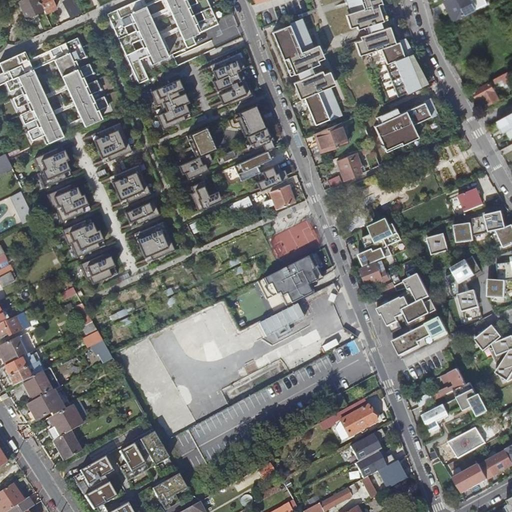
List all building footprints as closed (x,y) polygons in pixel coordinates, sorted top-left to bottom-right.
[(43,10),(38,0),(21,0),(18,2),(26,18),(43,10)] [(39,0),(45,13),(56,8),(51,0),(39,0)] [(138,83),(147,79),(139,59),(146,56),(150,64),(168,56),(165,50),(167,49),(165,44),(163,45),(145,7),(147,6),(144,0),(139,0),(143,7),(119,18),(116,10),(106,14),(138,83)] [(139,0),(136,0),(116,10),(119,18),(143,7),(139,0)] [(153,0),(155,2),(159,0),(164,0),(186,48),(196,43),(193,35),(217,24),(206,0),(153,0)] [(374,4),(372,0),(348,0),(352,11),(345,13),(350,27),(356,25),(357,28),(383,20),(378,3),(374,4)] [(385,0),(372,0),(374,4),(378,3),(383,20),(391,17),(385,0)] [(476,10),(471,0),(447,0),(457,19),(476,10)] [(312,48),(301,20),(279,29),(290,56),(287,58),(294,74),(319,64),(317,61),(323,58),(318,45),(312,48)] [(394,24),(385,26),(391,43),(399,41),(394,24)] [(399,41),(391,43),(385,26),(360,35),(361,39),(355,41),(360,54),(380,47),(386,64),(406,56),(412,54),(405,40),(399,41)] [(69,53),(54,60),(84,126),(101,118),(97,111),(107,106),(103,96),(93,101),(90,94),(100,89),(95,80),(85,84),(82,78),(92,73),(88,64),(78,68),(75,62),(85,57),(77,40),(65,45),(69,53)] [(69,53),(65,45),(50,52),(54,60),(69,53)] [(62,136),(23,51),(0,61),(0,66),(3,72),(0,73),(0,84),(4,82),(8,91),(19,87),(22,94),(12,98),(16,108),(26,103),(29,110),(19,115),(24,124),(34,119),(37,126),(27,131),(31,141),(41,136),(45,144),(62,136)] [(244,67),(238,53),(209,65),(216,79),(212,81),(222,104),(228,101),(229,105),(252,95),(240,69),(244,67)] [(412,54),(406,56),(420,87),(428,84),(412,54)] [(386,64),(384,65),(398,98),(411,91),(420,87),(406,56),(386,64)] [(321,71),(296,81),(315,125),(339,115),(328,87),(334,85),(329,71),(323,74),(321,71)] [(503,81),(511,77),(510,75),(511,74),(510,71),(501,76),(503,81)] [(178,79),(150,91),(156,106),(160,104),(163,112),(156,115),(163,130),(191,118),(185,104),(188,102),(178,79)] [(500,100),(491,83),(474,92),(478,101),(484,98),(489,106),(500,100)] [(379,124),(374,126),(385,150),(416,135),(412,125),(436,114),(430,100),(399,115),(379,124)] [(255,105),(265,128),(268,127),(257,103),(255,105)] [(237,112),(248,135),(265,128),(255,105),(237,112)] [(376,118),(379,124),(399,115),(396,108),(376,118)] [(246,136),(248,135),(237,112),(234,113),(244,137),(246,136)] [(511,114),(496,124),(502,135),(505,133),(509,140),(511,137),(511,114)] [(131,151),(119,123),(91,135),(103,163),(131,151)] [(339,123),(315,133),(322,153),(346,143),(339,123)] [(204,127),(214,150),(217,148),(207,125),(204,127)] [(186,134),(196,157),(209,152),(214,150),(204,127),(186,134)] [(273,140),(268,127),(265,128),(248,135),(246,136),(249,143),(246,144),(248,150),(262,144),(265,151),(270,149),(273,148),(270,141),(273,140)] [(194,158),(196,157),(186,134),(184,135),(194,158)] [(416,135),(385,150),(386,152),(417,138),(416,135)] [(372,149),(371,145),(361,149),(363,154),(373,150),(372,149)] [(68,162),(61,147),(33,160),(39,173),(36,174),(43,190),(71,177),(65,163),(68,162)] [(224,161),(236,156),(233,149),(225,153),(226,155),(222,156),(224,161)] [(265,151),(235,165),(242,180),(258,172),(257,168),(275,160),(270,149),(265,151)] [(194,158),(178,165),(182,174),(185,173),(187,179),(208,170),(205,164),(212,161),(209,152),(196,157),(194,158)] [(0,173),(11,168),(4,153),(0,155),(0,173)] [(355,154),(336,162),(344,181),(361,173),(360,172),(358,167),(360,166),(355,154)] [(121,205),(149,192),(137,164),(109,177),(121,205)] [(259,191),(287,178),(284,170),(280,172),(277,164),(258,172),(262,180),(255,183),(259,191)] [(338,177),(327,181),(329,188),(340,183),(338,177)] [(197,210),(220,200),(216,191),(209,194),(203,180),(189,186),(192,191),(189,193),(197,210)] [(80,198),(74,184),(46,197),(52,210),(55,209),(61,223),(89,210),(83,197),(80,198)] [(287,185),(270,192),(273,198),(263,202),(266,209),(275,205),(277,209),(294,202),(287,185)] [(271,197),(269,189),(260,192),(262,200),(271,197)] [(482,204),(476,189),(458,197),(464,212),(482,204)] [(23,191),(11,196),(24,223),(36,217),(23,191)] [(247,196),(227,206),(230,213),(251,204),(247,196)] [(131,227),(158,214),(151,199),(124,212),(131,227)] [(511,224),(507,228),(503,212),(471,219),(472,223),(455,227),(459,244),(476,240),(475,236),(499,231),(508,247),(511,244),(511,224)] [(95,233),(89,219),(62,232),(68,246),(71,245),(77,258),(104,245),(98,232),(95,233)] [(390,226),(387,219),(368,228),(372,235),(362,239),(367,249),(384,241),(386,244),(390,242),(392,245),(401,241),(393,225),(390,226)] [(174,250),(161,221),(134,233),(146,262),(174,250)] [(452,252),(444,234),(428,241),(436,259),(452,252)] [(392,256),(387,247),(368,256),(367,253),(359,257),(363,264),(367,262),(368,265),(380,259),(381,261),(392,256)] [(117,274),(108,253),(79,266),(85,279),(89,278),(92,285),(117,274)] [(321,265),(315,253),(262,280),(265,286),(263,288),(272,297),(279,293),(285,306),(311,293),(307,287),(323,279),(317,268),(321,265)] [(454,298),(458,296),(465,322),(483,317),(475,290),(470,291),(465,280),(481,269),(471,256),(450,269),(453,274),(445,277),(454,298)] [(495,264),(497,280),(487,279),(486,297),(504,298),(505,280),(511,279),(511,258),(510,258),(511,262),(495,264)] [(380,275),(377,266),(361,271),(367,287),(384,280),(385,283),(389,281),(385,273),(380,275)] [(396,292),(407,287),(410,293),(379,308),(392,334),(402,329),(399,323),(405,320),(408,326),(437,311),(414,269),(405,274),(408,280),(394,288),(396,292)] [(0,278),(4,286),(17,280),(13,271),(0,276),(0,278)] [(393,286),(382,291),(385,297),(396,292),(394,288),(393,286)] [(73,287),(59,294),(61,299),(75,292),(73,287)] [(226,302),(127,342),(132,353),(142,349),(148,363),(200,342),(202,348),(207,346),(218,341),(223,352),(243,344),(226,302)] [(274,339),(309,323),(300,302),(260,320),(266,336),(272,333),(274,339)] [(82,304),(74,307),(84,326),(92,322),(91,320),(82,304)] [(0,340),(23,330),(21,325),(16,315),(5,321),(0,323),(0,340)] [(411,332),(392,341),(401,360),(429,346),(427,342),(447,332),(440,318),(411,333),(411,332)] [(97,331),(92,322),(84,326),(82,327),(87,336),(97,331)] [(254,344),(262,353),(265,351),(260,343),(268,337),(257,322),(242,334),(251,346),(254,344)] [(511,339),(511,338),(506,340),(506,339),(502,341),(496,329),(493,331),(490,327),(485,333),(483,336),(481,337),(481,336),(477,338),(478,341),(473,347),(485,356),(488,351),(498,370),(496,374),(506,381),(507,383),(511,380),(511,339)] [(97,331),(87,336),(92,345),(94,344),(102,340),(97,331)] [(24,356),(29,354),(20,335),(0,345),(0,355),(5,366),(24,356)] [(102,340),(94,344),(105,363),(112,359),(102,340)] [(26,358),(24,356),(5,366),(4,366),(6,369),(3,370),(6,377),(35,362),(37,361),(34,354),(26,358)] [(40,372),(35,362),(6,377),(9,384),(12,382),(14,386),(22,381),(40,372)] [(457,390),(466,385),(458,370),(449,374),(454,385),(447,388),(446,387),(415,399),(419,407),(424,406),(457,390)] [(40,372),(22,381),(32,401),(41,396),(50,391),(40,372)] [(466,385),(457,390),(424,406),(427,413),(421,416),(430,434),(440,429),(437,422),(442,420),(445,425),(466,415),(462,407),(466,405),(468,409),(472,407),(477,417),(488,412),(480,394),(477,396),(470,383),(466,385)] [(50,391),(41,396),(42,397),(26,405),(35,421),(50,413),(52,416),(70,406),(61,390),(55,393),(53,390),(50,391)] [(339,421),(368,405),(364,398),(331,416),(334,423),(339,421)] [(407,402),(410,411),(419,407),(415,399),(407,402)] [(80,401),(72,405),(83,424),(90,420),(80,401)] [(70,406),(52,416),(46,419),(53,432),(50,434),(53,440),(70,431),(83,424),(72,405),(70,406)] [(368,405),(339,421),(340,421),(335,428),(342,440),(348,437),(376,421),(372,413),(373,411),(370,406),(368,405)] [(331,416),(319,422),(323,429),(334,423),(331,416)] [(358,462),(374,453),(377,451),(372,443),(384,436),(381,429),(349,446),(358,462)] [(70,431),(53,440),(52,441),(55,447),(54,448),(56,453),(58,453),(63,461),(63,462),(82,451),(81,451),(70,431)] [(138,440),(154,466),(168,457),(153,431),(138,440)] [(119,468),(128,482),(148,469),(132,443),(118,451),(126,464),(119,468)] [(511,465),(511,461),(506,450),(492,458),(480,465),(489,480),(511,465)] [(378,471),(394,462),(390,455),(378,461),(374,453),(358,462),(354,464),(363,479),(367,477),(378,471)] [(85,486),(109,472),(102,460),(78,474),(85,486)] [(394,462),(378,471),(387,489),(405,479),(395,461),(394,462)] [(480,465),(479,462),(453,477),(462,494),(489,480),(480,465)] [(274,472),(270,465),(258,471),(262,478),(274,472)] [(160,503),(186,488),(177,473),(152,488),(160,503)] [(363,479),(360,481),(362,486),(370,481),(367,477),(363,479)] [(90,509),(113,495),(106,483),(82,497),(90,509)] [(23,501),(12,484),(0,492),(0,511),(5,511),(6,511),(23,501)] [(377,494),(372,487),(367,489),(372,497),(377,494)] [(261,501),(275,493),(272,489),(259,496),(261,501)] [(348,489),(337,495),(340,501),(341,502),(347,499),(347,500),(349,499),(349,498),(353,496),(352,493),(350,494),(348,489)] [(320,511),(340,501),(337,495),(316,506),(315,505),(303,511),(302,511),(320,511)] [(27,498),(23,501),(6,511),(5,511),(24,511),(33,506),(27,498)] [(286,511),(296,507),(292,499),(268,511),(286,511)] [(180,511),(203,511),(198,502),(180,511)]
